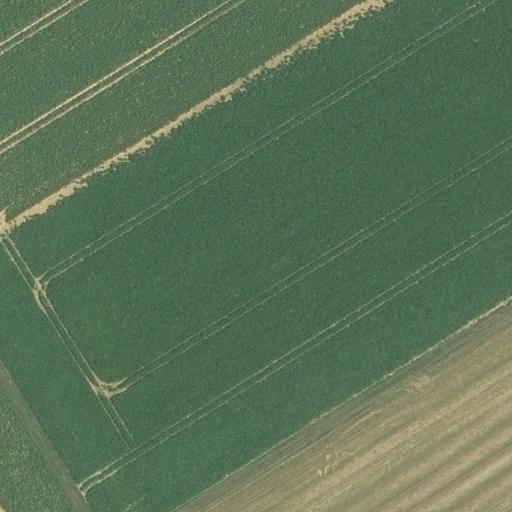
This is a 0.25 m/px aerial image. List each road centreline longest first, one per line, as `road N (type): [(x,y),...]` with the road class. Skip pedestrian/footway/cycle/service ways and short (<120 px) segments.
road 1 (track): [(511,307),(184,511)]
road 2 (track): [(86,511),(0,374)]
